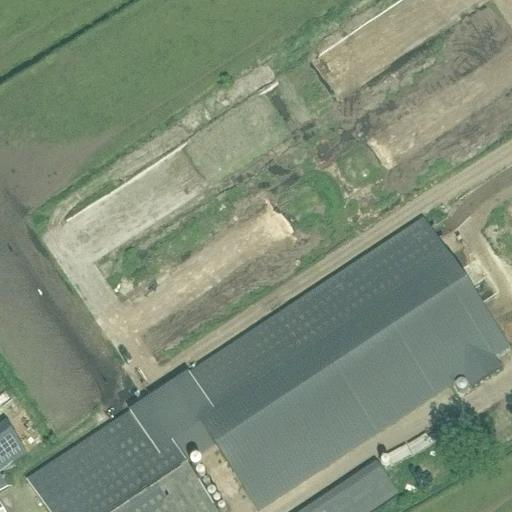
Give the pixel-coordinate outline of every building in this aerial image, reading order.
[(481,251),(503,241),(489,208),(466,218),(481,251)] [(425,224),(175,388),(216,450),(256,511),(260,511),(463,378),(472,391),(501,372),(492,359),(508,349),(425,224)] [(44,511),(215,511),(144,407),(26,486),(44,511)] [(0,433),(0,477),(30,459),(7,429),(0,433)] [(377,469),(310,511),(379,511),(397,500),(377,469)] [(0,502),(0,511),(16,511),(9,498),(0,502)]
